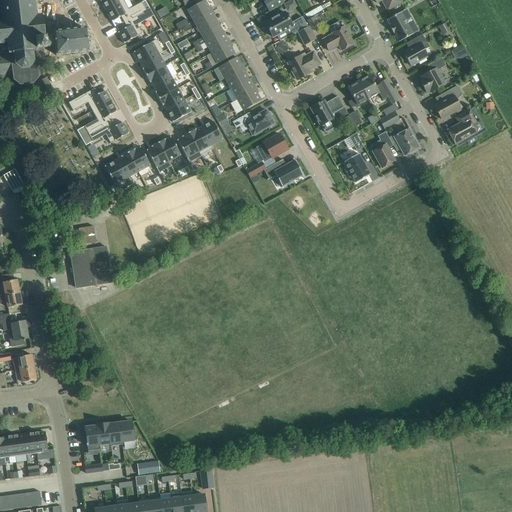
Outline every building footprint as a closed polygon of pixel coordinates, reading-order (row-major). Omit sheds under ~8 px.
[(10,54),(13,76),(13,81),(19,85),(34,83),(39,77),(38,68),(41,68),(44,64),(43,49),(55,47),(55,55),(88,51),(87,39),(86,29),(65,31),(64,29),(62,29),(55,29),(55,30),(53,30),(53,31),(48,31),(44,3),(35,4),(35,3),(35,4),(34,0),(0,0),(0,3),(2,17),(0,17),(0,43),(7,43),(8,54),(10,54)] [(101,0),(100,1),(106,11),(124,1),(123,0),(101,0)] [(293,0),(291,0),(284,4),(288,11),(297,6),(293,0)] [(396,6),(402,3),(400,0),(374,0),(377,3),(382,0),(387,11),(396,6)] [(124,1),(106,11),(112,22),(121,17),(124,22),(146,10),(142,3),(129,10),(124,1)] [(193,21),(211,11),(205,1),(187,10),(193,21)] [(127,28),(118,33),(124,44),(127,42),(128,43),(132,41),(131,40),(142,34),(137,25),(154,16),(149,8),(146,10),(124,22),(127,28)] [(211,11),(193,21),(199,32),(217,22),(211,11)] [(401,12),(396,15),(387,20),(390,26),(390,27),(393,34),(394,33),(399,42),(408,37),(413,34),(408,25),(414,22),(410,16),(405,19),(401,12)] [(289,37),(308,27),(303,18),(291,24),(285,13),(278,16),(277,14),(271,18),(271,20),(265,23),(273,38),(285,31),(289,37)] [(319,26),(314,17),(307,21),(312,30),(319,26)] [(103,20),(99,30),(106,33),(110,23),(103,20)] [(453,28),(448,21),(439,26),(444,34),(453,28)] [(217,22),(199,32),(205,43),(223,33),(217,22)] [(297,33),(304,46),(316,39),(309,27),(308,27),(297,33)] [(323,40),(324,43),(329,51),(335,48),(335,47),(338,45),(342,51),(354,44),(349,36),(350,34),(348,30),(346,30),(344,27),(332,34),(323,40)] [(223,33),(205,43),(211,54),(229,44),(223,33)] [(410,58),(408,59),(411,66),(418,62),(420,65),(427,61),(425,58),(427,57),(424,50),(429,47),(422,35),(406,44),(409,49),(406,51),(410,58)] [(179,49),(189,44),(187,39),(177,44),(179,49)] [(156,40),(134,52),(140,64),(163,52),(156,40)] [(275,51),(284,57),(289,50),(280,44),(279,42),(272,46),(275,51)] [(0,43),(0,77),(13,76),(10,54),(8,54),(7,43),(0,43)] [(235,55),(229,44),(211,54),(217,64),(235,55)] [(469,54),(464,44),(452,51),(456,58),(463,58),(469,54)] [(163,52),(140,64),(143,69),(142,69),(146,76),(165,66),(159,55),(163,52)] [(301,56),(296,59),(287,64),(297,81),(310,73),(309,71),(320,65),(313,52),(302,58),(301,56)] [(225,78),(243,69),(237,58),(219,67),(225,78)] [(441,58),(427,66),(431,72),(421,77),(422,79),(420,81),(427,94),(429,92),(430,93),(445,84),(437,71),(446,66),(441,58)] [(165,66),(146,76),(150,83),(153,88),(171,77),(165,66)] [(243,69),(225,78),(231,89),(249,79),(243,69)] [(358,82),(368,99),(379,93),(383,100),(388,97),(392,105),(398,101),(386,80),(380,83),(381,84),(376,87),(370,76),(358,82)] [(171,77),(153,88),(156,92),(155,92),(159,99),(178,89),(171,77)] [(249,79),(231,89),(237,100),(255,90),(249,79)] [(53,88),(48,80),(43,83),(48,91),(53,88)] [(368,99),(358,82),(347,88),(354,99),(348,102),(352,109),(368,99)] [(457,86),(452,89),(443,94),(446,100),(434,107),(441,120),(461,109),(455,99),(462,95),(457,86)] [(178,89),(159,99),(163,106),(166,111),(184,101),(178,89)] [(93,90),(69,103),(73,111),(88,103),(93,111),(111,101),(105,91),(96,96),(93,90)] [(261,101),(255,90),(237,100),(243,111),(261,101)] [(97,120),(84,127),(89,134),(110,122),(107,117),(117,112),(111,101),(93,111),(97,120)] [(184,101),(166,111),(172,123),(191,113),(184,101)] [(320,126),(321,126),(325,133),(339,125),(337,120),(348,114),(344,108),(331,115),(324,101),(311,109),(320,126)] [(470,110),(464,113),(455,118),(459,124),(447,131),(455,145),(476,133),(469,120),(474,117),(470,110)] [(267,113),(266,111),(252,119),(249,114),(233,123),(236,128),(245,123),(253,136),(254,135),(255,136),(262,133),(261,131),(274,124),(272,121),(273,121),(269,113),(267,113)] [(355,127),(362,124),(355,112),(348,115),(355,127)] [(379,121),(384,129),(399,121),(394,113),(379,121)] [(217,118),(221,125),(226,123),(222,116),(217,118)] [(212,121),(200,128),(212,149),(213,149),(211,146),(223,140),(212,121)] [(110,122),(89,134),(93,142),(106,135),(110,144),(121,138),(122,139),(126,136),(126,135),(129,134),(123,123),(113,128),(110,122)] [(227,123),(221,127),(225,134),(231,131),(227,123)] [(84,127),(77,131),(81,138),(84,137),(87,136),(89,134),(84,127)] [(196,130),(189,134),(201,157),(202,156),(201,155),(212,149),(200,128),(196,130)] [(389,138),(393,146),(396,152),(401,149),(404,156),(418,148),(408,130),(397,136),(396,134),(389,138)] [(385,132),(379,135),(378,137),(383,146),(372,152),(382,169),(395,161),(388,149),(393,146),(389,138),(385,132)] [(352,136),(349,138),(357,151),(364,147),(356,133),(352,136)] [(84,137),(81,138),(85,146),(93,142),(89,134),(87,136),(84,137)] [(182,138),(177,141),(189,163),(201,157),(189,134),(182,137),(182,138)] [(256,148),(264,163),(288,149),(279,135),(256,148)] [(165,140),(158,143),(171,167),(171,166),(169,162),(181,156),(171,137),(166,140),(165,140)] [(151,148),(146,151),(159,173),(171,167),(158,143),(151,147),(151,148)] [(135,149),(128,153),(138,172),(150,166),(140,147),(135,150),(135,149)] [(239,150),(235,152),(240,160),(243,158),(239,150)] [(121,158),(117,160),(127,179),(138,172),(128,153),(121,157),(121,158)] [(355,183),(370,175),(358,154),(344,162),(347,169),(346,170),(350,178),(352,177),(355,183)] [(117,160),(104,167),(115,185),(127,179),(117,160)] [(276,176),(282,188),(302,176),(303,178),(304,178),(294,160),(282,167),(280,162),(283,160),(265,170),(264,170),(269,179),(267,180),(267,181),(276,176)] [(246,171),(250,178),(264,170),(265,170),(261,163),(246,171)] [(93,227),(88,227),(78,229),(81,245),(96,243),(93,227)] [(106,247),(80,251),(70,253),(76,288),(112,283),(106,247)] [(0,296),(19,293),(17,280),(14,281),(13,274),(0,275),(0,283),(3,283),(4,289),(0,289),(0,296)] [(22,305),(19,293),(0,296),(0,303),(7,302),(8,308),(22,305)] [(28,339),(25,322),(2,326),(3,331),(12,330),(14,341),(23,340),(23,341),(25,341),(24,339),(28,339)] [(0,362),(10,360),(9,353),(0,354),(0,362)] [(31,355),(12,359),(15,371),(20,370),(34,368),(31,355)] [(20,370),(15,371),(17,384),(22,383),(36,380),(34,368),(20,370)] [(119,423),(122,445),(123,445),(122,442),(134,441),(133,435),(135,435),(134,428),(132,429),(131,422),(119,423)] [(109,424),(108,424),(111,446),(122,445),(119,423),(109,425),(109,424)] [(108,424),(97,426),(100,450),(100,445),(110,444),(110,446),(111,446),(108,424)] [(100,450),(97,426),(96,426),(85,428),(86,435),(84,435),(85,441),(87,441),(88,452),(100,450)] [(37,454),(43,453),(43,452),(48,451),(45,433),(34,434),(37,454)] [(26,455),(37,454),(34,434),(23,435),(26,455)] [(15,457),(26,455),(23,435),(13,437),(15,457)] [(5,463),(10,462),(9,458),(15,457),(13,437),(2,438),(5,463)] [(158,462),(138,465),(139,475),(160,472),(158,462)] [(86,467),(85,467),(86,474),(103,472),(103,470),(102,465),(86,467)] [(56,466),(48,467),(49,474),(57,473),(56,466)] [(211,470),(201,471),(203,489),(213,488),(211,470)] [(146,476),(135,477),(136,481),(136,487),(147,485),(147,481),(146,476)] [(33,507),(41,506),(40,492),(32,493),(33,507)] [(194,511),(192,492),(181,493),(183,511),(194,511)] [(193,497),(192,492),(194,511),(206,511),(204,495),(193,497)] [(24,494),(26,508),(33,507),(32,493),(24,494)] [(181,498),(171,500),(172,511),(183,511),(181,493),(180,493),(181,498)] [(19,509),(26,508),(24,494),(17,495),(19,509)] [(10,496),(12,509),(19,509),(17,495),(10,496)] [(5,510),(12,509),(10,496),(3,497),(5,510)] [(160,501),(160,498),(160,499),(161,511),(172,511),(171,500),(160,501)] [(161,511),(160,499),(149,500),(150,511),(161,511)] [(150,511),(149,500),(138,501),(139,511),(150,511)] [(117,504),(117,511),(128,511),(127,501),(117,502),(117,504)] [(138,504),(128,505),(128,511),(139,511),(138,501),(138,504)]
